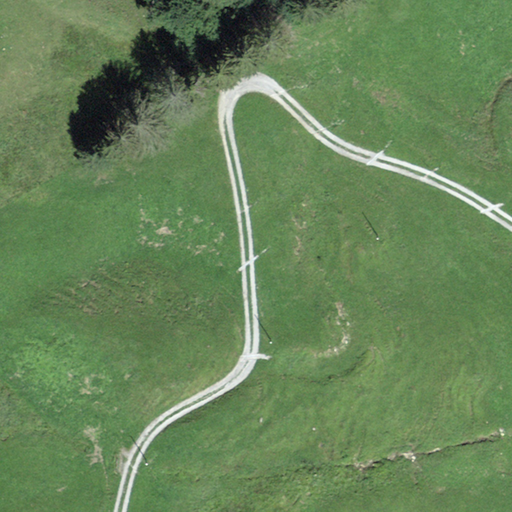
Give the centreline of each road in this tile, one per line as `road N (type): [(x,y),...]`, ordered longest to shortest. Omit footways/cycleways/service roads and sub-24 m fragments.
road 1 (track): [(511,225),(445,184),(345,149),(274,89),(258,82),(240,87),(225,103),(241,196),(249,358),(234,381),(157,424),(130,468),(119,511)]
road 2 (track): [(36,0),(159,68),(240,87)]
